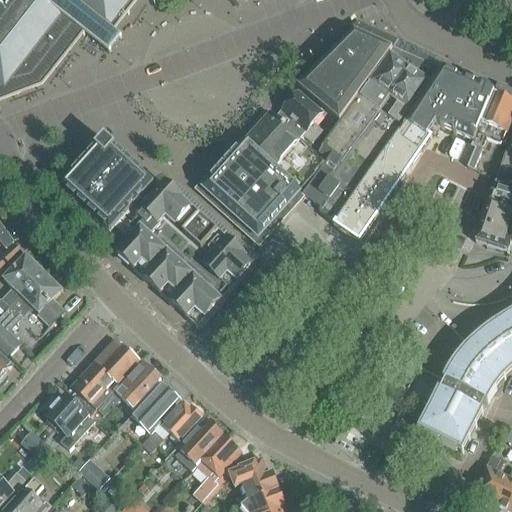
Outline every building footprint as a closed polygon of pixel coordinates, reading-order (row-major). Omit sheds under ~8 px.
[(0,0),(0,96),(36,83),(89,15),(106,29),(128,0),(240,0),(245,4),(247,0),(0,0)] [(340,124),(392,50),(354,33),(298,88),(334,119),(340,124)] [(378,116),(416,60),(396,51),(362,100),(360,98),(353,107),(354,108),(346,120),(319,155),(330,163),(304,198),(314,204),(378,116)] [(439,71),(416,60),(378,116),(314,204),(313,205),(321,211),(319,214),(334,224),(366,180),(367,180),(371,174),(400,127),(439,71)] [(335,226),(335,228),(360,245),(362,242),(362,241),(365,236),(366,237),(367,234),(370,229),(371,229),(372,227),(375,222),(376,222),(379,217),(377,216),(381,211),(383,212),(386,207),(394,194),(394,195),(398,190),(397,190),(406,177),(406,178),(409,173),(410,172),(408,171),(411,166),(413,167),(414,165),(420,156),(421,156),(422,153),(432,139),(429,137),(433,132),(437,126),(441,128),(440,129),(444,131),(444,129),(453,134),(453,135),(456,136),(457,135),(463,138),(465,139),(471,141),(471,142),(474,143),(494,95),(495,93),(493,92),(492,93),(492,92),(491,95),(478,89),(479,87),(478,87),(479,86),(475,84),(474,86),(467,83),(468,83),(467,83),(467,82),(465,81),(465,82),(464,81),(464,82),(458,79),(457,78),(458,78),(455,77),(454,79),(451,77),(442,74),(443,72),(441,71),(440,72),(441,72),(440,73),(412,117),(401,135),(399,134),(391,146),(390,147),(386,153),(385,154),(378,164),(371,174),(367,180),(366,182),(335,227),(335,226)] [(322,116),(298,95),(281,114),(305,135),(303,137),(312,144),(322,133),(313,126),(322,116)] [(468,169),(474,172),(487,143),(500,148),(511,119),(511,103),(494,95),(474,143),(472,148),(477,150),(468,169)] [(324,166),(271,116),(254,134),(256,135),(248,144),(300,192),(324,166)] [(336,128),(340,124),(334,119),(331,123),(336,128)] [(61,191),(109,235),(141,200),(153,188),(105,144),(61,191)] [(258,239),(300,193),(247,146),(205,192),(258,239)] [(511,151),(508,150),(496,185),(508,189),(504,200),(496,197),(493,206),(489,204),(476,244),(509,256),(511,246),(511,151)] [(133,273),(143,282),(144,281),(161,296),(160,297),(170,306),(171,305),(187,320),(186,321),(197,331),(206,322),(205,321),(220,304),(221,305),(239,286),(238,285),(254,267),(227,243),(228,242),(218,233),(217,234),(200,219),(201,218),(191,209),(190,210),(164,186),(158,193),(153,188),(141,200),(144,203),(144,207),(140,213),(144,216),(139,221),(138,221),(129,231),(135,236),(119,253),(114,249),(111,252),(134,272),(133,273)] [(0,241),(5,248),(12,242),(2,229),(0,230),(0,241)] [(0,277),(24,257),(23,256),(14,247),(0,259),(0,277)] [(3,281),(13,291),(3,302),(10,309),(45,273),(27,256),(3,281)] [(0,319),(0,350),(8,359),(20,346),(8,334),(31,309),(51,328),(64,314),(51,302),(62,290),(45,273),(10,309),(0,319)] [(511,314),(502,321),(490,329),(478,338),(468,348),(458,359),(450,371),(443,383),(445,384),(441,394),(438,393),(418,433),(462,456),(488,405),(495,393),(504,381),(511,374),(511,314)] [(116,343),(71,391),(97,414),(116,394),(114,392),(140,364),(116,343)] [(0,384),(6,379),(4,377),(12,369),(0,357),(0,384)] [(160,383),(143,367),(121,391),(123,392),(117,398),(114,396),(97,414),(102,419),(119,401),(121,403),(132,413),(160,383)] [(159,426),(181,402),(164,386),(135,417),(137,418),(133,422),(150,438),(157,431),(156,430),(159,426)] [(64,398),(45,419),(48,422),(46,425),(54,432),(56,430),(66,439),(60,445),(69,454),(94,426),(90,422),(89,420),(81,414),(64,398)] [(185,405),(162,429),(179,445),(201,421),(185,405)] [(196,470),(201,465),(223,441),(205,424),(181,450),(179,447),(172,455),(193,474),(196,470)] [(511,440),(511,435),(504,431),(499,441),(509,446),(511,440)] [(141,449),(150,457),(163,442),(154,434),(141,449)] [(242,458),(223,441),(201,465),(196,470),(207,480),(199,490),(209,499),(221,487),(218,484),(242,458)] [(42,445),(31,458),(39,465),(50,453),(42,445)] [(500,464),(491,459),(473,498),(496,510),(509,482),(495,475),(500,464)] [(79,460),(71,469),(78,475),(86,466),(79,460)] [(78,475),(99,494),(111,481),(90,462),(86,466),(78,475)] [(262,463),(239,472),(240,473),(227,478),(233,492),(241,488),(248,504),(278,492),(271,475),(268,477),(262,463)] [(0,510),(30,477),(22,471),(6,489),(0,484),(0,510)] [(80,477),(72,486),(83,497),(91,488),(80,477)] [(34,481),(5,511),(48,511),(51,509),(45,504),(41,508),(32,500),(42,489),(34,481)] [(511,511),(511,483),(509,482),(496,510),(501,511),(511,511)] [(285,508),(278,492),(248,504),(238,511),(281,511),(280,510),(285,508)] [(111,502),(120,510),(124,505),(115,497),(111,502)] [(134,502),(124,511),(140,511),(142,510),(134,502)]
